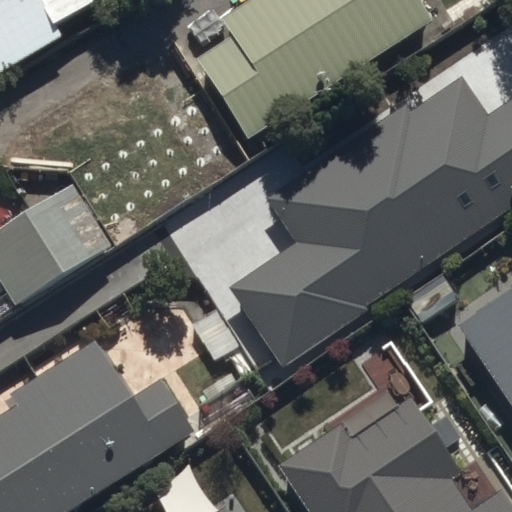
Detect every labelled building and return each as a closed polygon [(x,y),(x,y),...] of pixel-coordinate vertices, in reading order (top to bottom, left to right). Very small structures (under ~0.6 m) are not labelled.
[(0,0),(0,78),(64,41),(58,30),(108,0),(0,0)] [(195,59),(248,142),(432,25),(416,0),(249,0),(218,20),(229,38),(195,59)] [(393,114),(270,202),(300,246),(232,292),(284,369),(367,312),(365,309),(511,209),(511,101),(489,118),(460,78),(399,122),(393,114)] [(77,190),(0,235),(0,284),(15,310),(145,233),(133,214),(103,232),(77,190)] [(511,291),(457,328),(511,411),(511,291)] [(0,511),(80,511),(195,438),(161,385),(132,403),(94,346),(11,400),(18,412),(0,424),(0,511)] [(340,428),(280,468),(309,511),(511,511),(511,510),(501,494),(474,511),(468,511),(451,486),(464,477),(413,400),(349,443),(340,428)] [(243,511),(228,490),(197,511),(243,511)]
